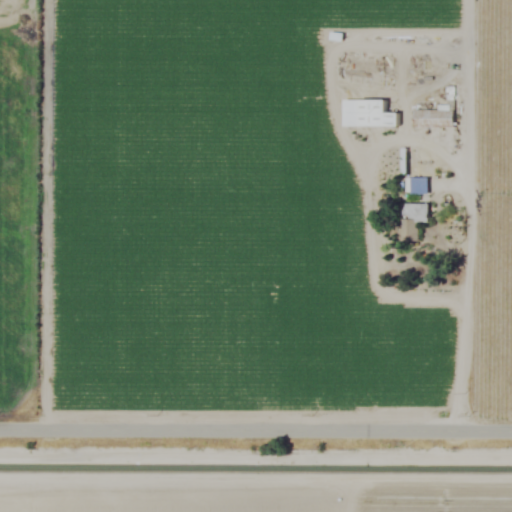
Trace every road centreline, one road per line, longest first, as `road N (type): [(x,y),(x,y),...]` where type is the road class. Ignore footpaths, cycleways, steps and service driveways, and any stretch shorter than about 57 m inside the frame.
road 1 (residential): [(0,426),(511,428)]
road 2 (residential): [(460,428),(466,0)]
